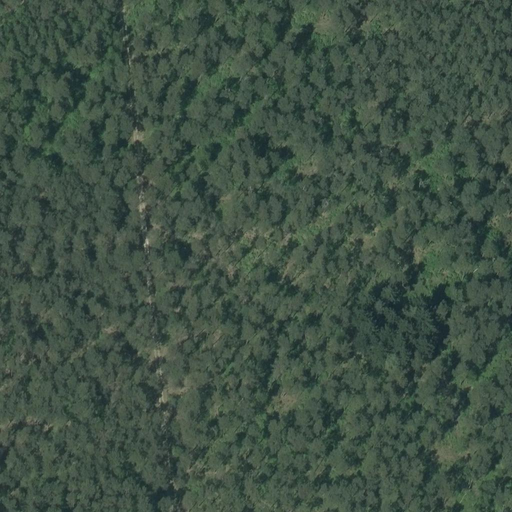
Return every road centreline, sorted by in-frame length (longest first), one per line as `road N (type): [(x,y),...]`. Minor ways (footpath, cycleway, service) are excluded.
road 1 (track): [(480,511),(341,0)]
road 2 (track): [(114,0),(169,511)]
road 3 (track): [(122,77),(347,23)]
